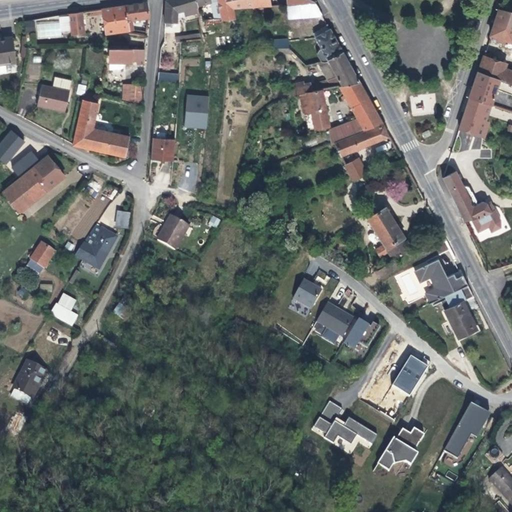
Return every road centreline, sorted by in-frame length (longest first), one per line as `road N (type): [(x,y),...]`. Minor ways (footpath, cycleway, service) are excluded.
road 1 (residential): [(140,185),(288,234),(449,369),(498,398)]
road 2 (tertiary): [(511,344),(420,166)]
road 3 (residential): [(140,185),(144,206),(74,356)]
road 4 (tertiary): [(420,166),(335,0)]
road 5 (residential): [(156,0),(140,185)]
road 6 (residential): [(492,0),(446,138),(420,166)]
road 7 (residential): [(140,185),(0,111)]
